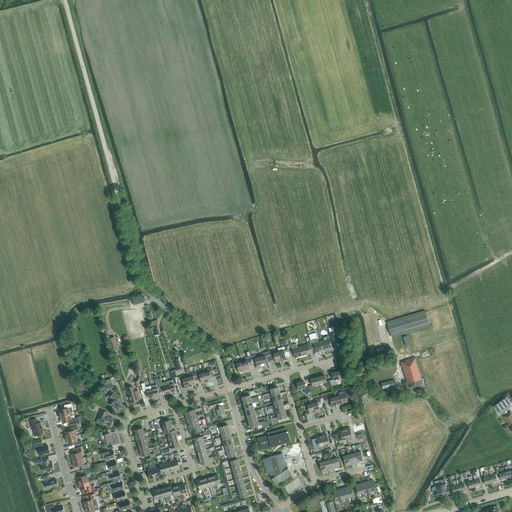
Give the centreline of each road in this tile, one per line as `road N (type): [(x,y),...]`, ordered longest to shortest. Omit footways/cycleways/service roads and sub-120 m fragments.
road 1 (track): [(443,285),(363,0)]
road 2 (unclassified): [(139,271),(64,0)]
road 3 (residential): [(139,271),(30,297),(22,308),(28,340)]
road 4 (residential): [(280,505),(251,469),(228,389)]
road 5 (residential): [(140,486),(192,470),(172,404)]
